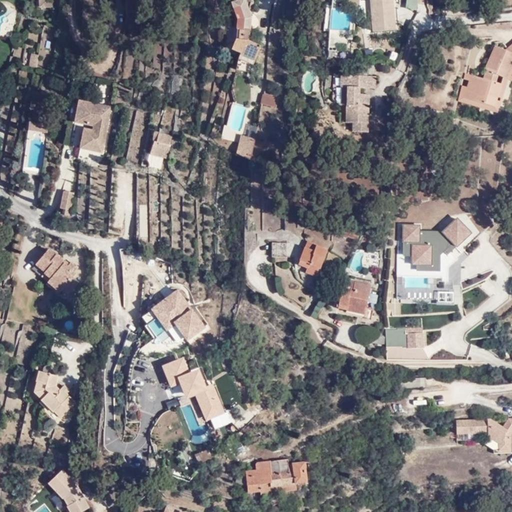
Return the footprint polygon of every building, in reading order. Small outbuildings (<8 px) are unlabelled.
[(233,34),(229,51),(254,57),(259,39),(248,37),(250,14),(244,0),(237,0),(231,3),(235,14),(233,34)] [(399,27),(396,0),(374,0),(377,29),(399,27)] [(405,0),(405,8),(417,9),(417,0),(405,0)] [(2,23),(0,29),(0,32),(7,35),(10,26),(2,23)] [(335,48),(337,32),(329,31),(327,47),(335,48)] [(511,84),(508,82),(497,79),(499,72),(511,75),(511,71),(511,48),(498,43),(484,76),(475,74),(467,95),(505,106),(511,84)] [(30,53),(28,66),(37,67),(38,54),(30,53)] [(497,79),(508,82),(511,75),(499,72),(497,79)] [(99,79),(96,100),(107,101),(109,80),(99,79)] [(362,139),(365,112),(360,112),(361,100),(355,99),(355,93),(371,95),(372,83),(338,79),(338,91),(344,92),(339,127),(347,127),(346,137),(362,139)] [(275,103),(276,92),(260,91),(259,101),(275,103)] [(66,117),(73,118),(76,99),(70,97),(66,117)] [(76,99),(73,118),(72,120),(91,123),(91,128),(82,126),(78,146),(102,151),(111,105),(76,97),(76,99)] [(48,131),(48,122),(28,120),(27,128),(48,131)] [(248,125),(247,135),(255,136),(255,126),(248,125)] [(153,132),(148,155),(166,158),(171,135),(153,132)] [(252,163),(251,141),(238,135),(232,156),(252,163)] [(75,191),(62,189),(58,207),(70,209),(75,191)] [(359,227),(345,222),(339,235),(354,241),(359,227)] [(287,241),(271,240),(271,256),(286,257),(287,241)] [(317,245),(318,243),(314,241),(311,249),(305,247),(298,264),(308,267),(306,271),(317,275),(328,248),(317,245)] [(53,250),(47,244),(33,261),(41,267),(40,269),(48,275),(44,280),(57,291),(60,287),(67,292),(78,278),(74,274),(76,270),(74,267),(77,263),(70,257),(68,259),(55,248),(53,250)] [(429,268),(399,270),(401,301),(430,299),(429,268)] [(349,303),(368,307),(373,283),(355,279),(353,286),(347,285),(343,284),(337,308),(348,310),(349,303)] [(179,289),(147,310),(153,319),(143,325),(151,339),(137,348),(147,365),(204,328),(179,289)] [(436,291),(436,304),(451,304),(451,291),(436,291)] [(367,314),(368,307),(349,303),(348,310),(367,314)] [(396,328),(385,329),(386,344),(398,344),(396,328)] [(422,328),(405,328),(404,338),(402,338),(401,347),(408,347),(408,351),(422,351),(422,328)] [(386,346),(386,337),(369,337),(369,345),(386,346)] [(183,358),(160,366),(171,396),(176,394),(192,437),(207,431),(203,423),(224,415),(212,383),(204,386),(198,369),(188,373),(183,358)] [(36,368),(34,379),(46,382),(42,399),(60,416),(75,398),(67,391),(60,385),(56,382),(58,373),(52,372),(53,365),(44,362),(43,370),(36,368)] [(421,388),(420,376),(398,377),(398,388),(421,388)] [(46,382),(34,379),(32,389),(42,399),(46,382)] [(64,381),(60,385),(67,391),(70,387),(64,381)] [(486,421),(449,421),(449,438),(480,435),(486,441),(487,454),(505,453),(504,435),(511,434),(511,417),(499,419),(495,426),(486,421)] [(272,494),(272,491),(271,485),(295,483),(306,482),(305,462),(293,463),(294,466),(289,466),(288,459),(256,463),(257,471),(248,472),(249,491),(261,490),(261,494),(272,494)] [(78,486),(63,470),(48,483),(63,499),(70,511),(84,511),(91,507),(78,486)] [(271,485),(272,491),(296,489),(295,483),(271,485)] [(201,511),(161,501),(157,511),(201,511)]
